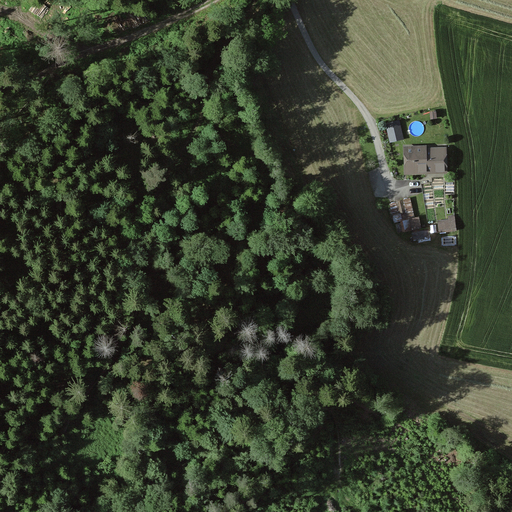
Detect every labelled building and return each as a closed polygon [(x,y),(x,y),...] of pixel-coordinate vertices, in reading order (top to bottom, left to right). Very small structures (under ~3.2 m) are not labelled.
[(388,125),(392,143),(404,140),(399,122),(388,125)] [(404,148),(405,175),(449,175),(449,148),(404,148)] [(412,197),(392,199),(395,230),(422,227),(420,215),(414,215),(412,197)] [(456,215),(438,217),(439,230),(457,228),(456,215)] [(430,229),(412,230),(413,239),(431,238),(430,229)]
